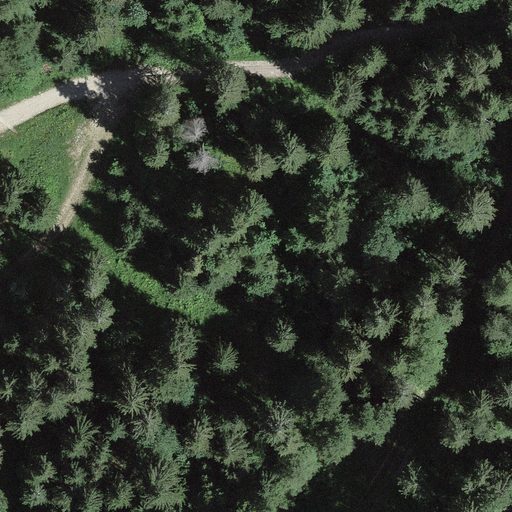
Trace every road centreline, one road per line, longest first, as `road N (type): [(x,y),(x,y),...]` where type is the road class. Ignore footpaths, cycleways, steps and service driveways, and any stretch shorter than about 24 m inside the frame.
road 1 (track): [(0,123),(61,95),(122,80),(289,71),(366,37),(511,19)]
road 2 (track): [(356,511),(435,375),(511,193)]
road 3 (track): [(0,285),(59,225),(122,80)]
